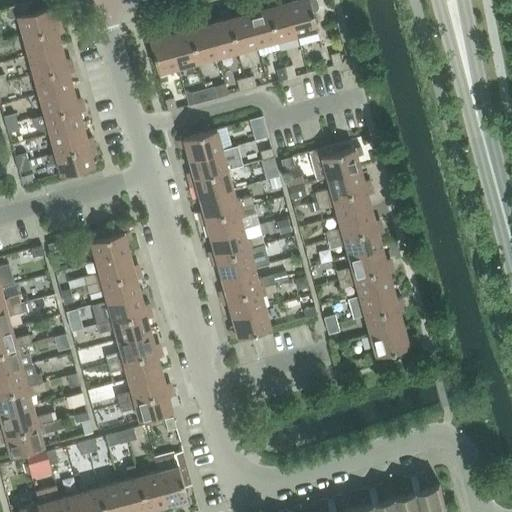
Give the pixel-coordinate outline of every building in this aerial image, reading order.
[(18,17),(22,35),(56,26),(50,5),(38,8),(36,0),(31,0),(3,8),(5,17),(9,19),(18,17)] [(267,0),(266,0),(268,6),(277,40),(296,34),(287,1),(275,4),(273,0),(267,0)] [(290,0),(287,1),(296,34),(317,29),(312,11),(316,10),(317,7),(315,0),(290,0)] [(248,11),(257,45),(277,40),(268,6),(248,11)] [(257,45),(248,11),(228,17),(237,50),(257,45)] [(228,17),(209,22),(218,56),(237,50),(228,17)] [(198,61),(218,56),(209,22),(196,26),(195,20),(187,22),(189,28),(198,61)] [(28,55),(61,46),(56,26),(22,35),(28,55)] [(198,61),(189,28),(169,33),(178,66),(198,61)] [(178,66),(169,33),(148,39),(158,72),(178,66)] [(61,46),(28,55),(33,74),(66,65),(61,46)] [(330,55),(333,66),(342,64),(339,52),(330,55)] [(72,85),(69,73),(74,71),(72,64),(66,65),(33,74),(39,94),(72,85)] [(284,67),(287,79),(296,76),(292,65),(284,67)] [(287,79),(284,67),(276,70),(279,81),(287,79)] [(245,78),(248,89),(256,87),(253,76),(245,78)] [(248,89),(245,78),(236,80),(239,92),(248,89)] [(7,82),(0,84),(0,93),(9,91),(7,82)] [(72,85),(39,94),(44,114),(77,105),(72,85)] [(205,89),(208,100),(216,98),(213,87),(205,89)] [(194,104),(208,100),(205,89),(191,93),(194,104)] [(174,97),(165,99),(168,110),(177,108),(174,97)] [(49,131),(49,133),(83,124),(79,112),(85,110),(83,103),(77,105),(44,114),(32,117),(34,125),(49,131)] [(6,124),(17,121),(15,113),(4,116),(6,124)] [(262,116),(251,119),(254,128),(265,125),(262,116)] [(17,121),(6,124),(8,132),(19,129),(17,121)] [(55,153),(88,144),(94,142),(92,135),(86,137),(83,124),(49,133),(55,153)] [(185,145),(188,158),(222,149),(216,128),(183,137),(183,138),(177,139),(179,147),(185,145)] [(88,144),(55,153),(47,155),(49,162),(56,159),(60,174),(94,165),(90,151),(96,150),(94,142),(88,144)] [(309,151),(316,179),(326,176),(360,167),(356,154),(362,153),(360,145),(354,147),(354,146),(339,150),(337,143),(309,151)] [(262,159),(274,156),(271,147),(260,150),(262,159)] [(194,178),(227,168),(222,149),(188,158),(194,178)] [(16,164),(28,160),(26,152),(14,155),(16,164)] [(274,156),(262,159),(265,167),(276,164),(274,156)] [(292,156),(281,159),(283,167),(294,164),(292,156)] [(28,160),(16,164),(19,172),(30,169),(28,160)] [(332,196),(365,187),(371,185),(369,178),(363,179),(360,167),(326,176),(329,187),(325,188),(328,197),(332,196)] [(196,185),(199,197),(233,188),(227,168),(194,178),(188,179),(190,186),(196,185)] [(30,174),(21,177),(23,184),(26,183),(32,181),(30,174)] [(279,176),(268,179),(271,188),(281,185),(279,176)] [(300,185),(289,188),(292,199),(303,195),(300,185)] [(373,193),(371,185),(365,187),(332,196),(337,216),(371,206),(367,194),(373,193)] [(204,217),(242,207),(240,198),(236,199),(233,188),(199,197),(202,210),(197,211),(199,219),(204,217)] [(314,191),(317,200),(328,197),(325,188),(314,191)] [(240,198),(242,207),(253,204),(251,195),(240,198)] [(330,206),(328,197),(317,200),(319,209),(330,206)] [(255,212),(253,204),(242,207),(244,215),(255,212)] [(337,216),(343,235),(376,226),(371,206),(337,216)] [(204,217),(210,237),(243,227),(240,216),(244,215),(242,207),(204,217)] [(288,218),(277,221),(281,234),(291,231),(288,218)] [(121,224),(88,232),(90,240),(123,231),(121,224)] [(343,235),(348,255),(381,246),(376,226),(343,235)] [(209,258),(215,256),(253,246),(250,237),(246,239),(243,227),(210,237),(213,249),(207,250),(209,258)] [(325,231),(328,239),(339,236),(336,228),(325,231)] [(96,261),(129,252),(123,231),(90,240),(96,261)] [(250,237),(253,246),(264,243),(261,234),(250,237)] [(330,248),(341,245),(339,236),(328,239),(330,248)] [(59,240),(48,243),(50,252),(62,249),(59,240)] [(264,243),(253,246),(255,255),(266,252),(264,243)] [(42,245),(30,248),(33,257),(45,253),(42,245)] [(215,256),(221,276),(254,267),(251,256),(255,255),(253,246),(215,256)] [(353,275),(387,266),(381,246),(348,255),(353,275)] [(99,272),(95,273),(97,281),(134,271),(129,252),(96,261),(99,272)] [(353,275),(359,294),(392,285),(387,266),(353,275)] [(257,278),(254,267),(221,276),(226,296),(259,286),(263,285),(261,277),(257,278)] [(336,270),(338,279),(349,276),(347,267),(336,270)] [(140,270),(134,271),(97,281),(99,290),(103,289),(106,300),(140,291),(136,279),(142,277),(140,270)] [(286,270),(272,274),(274,282),(288,279),(286,270)] [(95,273),(84,276),(86,285),(97,281),(95,273)] [(261,277),(263,285),(274,282),(272,274),(261,277)] [(349,276),(338,279),(341,287),(352,284),(349,276)] [(305,277),(294,280),(297,290),(308,287),(305,277)] [(97,281),(86,285),(88,293),(99,290),(97,281)] [(274,282),(263,285),(266,294),(277,291),(274,282)] [(364,314),(397,305),(392,285),(359,294),(364,314)] [(228,303),(231,315),(265,306),(259,286),(226,296),(220,297),(222,305),(228,303)] [(70,289),(61,291),(64,303),(74,301),(70,289)] [(112,320),(145,311),(140,291),(106,300),(112,320)] [(7,297),(10,306),(21,303),(18,294),(7,297)] [(30,300),(22,302),(24,310),(32,308),(30,300)] [(12,314),(23,311),(21,303),(10,306),(12,314)] [(369,334),(403,325),(397,305),(364,314),(369,334)] [(231,315),(237,336),(270,327),(265,306),(231,315)] [(303,309),(305,317),(316,314),(314,306),(303,309)] [(0,329),(11,326),(6,307),(0,308),(0,329)] [(114,328),(117,340),(150,330),(145,311),(112,320),(108,321),(110,329),(114,328)] [(97,324),(108,321),(105,312),(94,315),(97,324)] [(326,325),(337,322),(335,314),(324,317),(326,325)] [(110,329),(108,321),(97,324),(99,332),(110,329)] [(337,322),(326,325),(328,334),(340,331),(337,322)] [(403,325),(369,334),(375,354),(408,345),(403,325)] [(0,350),(20,345),(18,336),(14,337),(11,326),(0,329),(0,350)] [(122,359),(156,350),(150,330),(117,340),(122,359)] [(20,345),(31,342),(29,333),(18,336),(20,345)] [(66,333),(55,336),(56,339),(59,350),(70,347),(66,333)] [(31,342),(20,345),(23,353),(28,352),(34,350),(31,342)] [(0,371),(22,366),(31,363),(28,352),(23,353),(20,345),(0,350),(0,371)] [(125,368),(128,379),(161,370),(156,350),(122,359),(118,360),(121,369),(125,368)] [(107,363),(118,360),(116,352),(105,355),(107,363)] [(118,360),(107,363),(110,372),(121,369),(118,360)] [(348,361),(337,364),(339,372),(350,369),(348,361)] [(31,363),(22,366),(0,371),(0,392),(31,384),(42,381),(40,373),(36,373),(33,363),(31,363)] [(128,379),(131,390),(133,399),(166,390),(161,370),(128,379)] [(42,381),(31,384),(33,393),(45,390),(42,381)] [(29,394),(33,393),(31,384),(0,392),(0,413),(32,405),(29,394)] [(172,388),(166,390),(133,399),(129,400),(131,408),(135,407),(139,419),(172,410),(168,397),(174,395),(172,388)] [(118,403),(129,400),(127,391),(116,394),(118,403)] [(131,408),(129,400),(118,403),(120,411),(131,408)] [(0,417),(4,434),(38,425),(42,424),(39,415),(35,416),(32,405),(0,413),(0,417)] [(42,424),(56,420),(54,411),(39,415),(42,424)] [(173,416),(165,419),(168,430),(176,428),(173,416)] [(42,424),(44,432),(63,427),(61,418),(56,420),(42,424)] [(10,454),(43,445),(40,433),(44,432),(42,424),(38,425),(4,434),(0,434),(0,440),(1,443),(6,441),(10,454)] [(125,429),(129,441),(137,439),(134,427),(125,429)] [(129,441),(125,429),(117,432),(120,443),(129,441)] [(86,440),(89,452),(98,450),(95,438),(86,440)] [(89,452),(86,440),(77,443),(81,454),(89,452)] [(46,451),(50,463),(58,460),(55,449),(46,451)] [(50,463),(46,451),(38,453),(41,465),(50,463)] [(183,452),(175,454),(178,464),(184,486),(192,484),(183,452)] [(154,460),(157,470),(166,503),(179,500),(181,506),(188,504),(186,498),(187,498),(184,486),(178,464),(175,454),(154,460)] [(7,462),(0,463),(0,470),(2,476),(10,473),(7,462)] [(126,467),(129,478),(118,481),(126,511),(134,511),(139,511),(147,511),(146,509),(137,475),(135,465),(126,467)] [(146,509),(166,503),(157,470),(137,475),(146,509)] [(414,474),(417,486),(420,485),(419,482),(427,480),(425,471),(414,474)] [(417,486),(414,474),(403,477),(406,486),(414,484),(414,486),(417,486)] [(105,511),(126,511),(118,481),(98,486),(105,511)] [(372,485),(376,497),(378,496),(377,493),(385,491),(383,482),(372,485)] [(35,488),(39,502),(41,511),(62,511),(59,497),(55,483),(35,488)] [(440,484),(418,490),(397,496),(401,511),(447,511),(443,496),(442,492),(440,484)] [(376,497),(372,485),(361,488),(364,497),(372,495),(373,498),(376,497)] [(105,511),(98,486),(78,491),(83,511),(105,511)] [(62,511),(83,511),(78,491),(59,497),(62,511)] [(331,497),(334,508),(336,508),(335,505),(343,503),(341,494),(331,497)] [(401,511),(397,496),(377,502),(356,507),(357,511),(401,511)] [(334,508),(331,497),(320,499),(323,508),(331,506),(331,509),(334,508)] [(19,511),(41,511),(39,502),(18,508),(19,511)]
